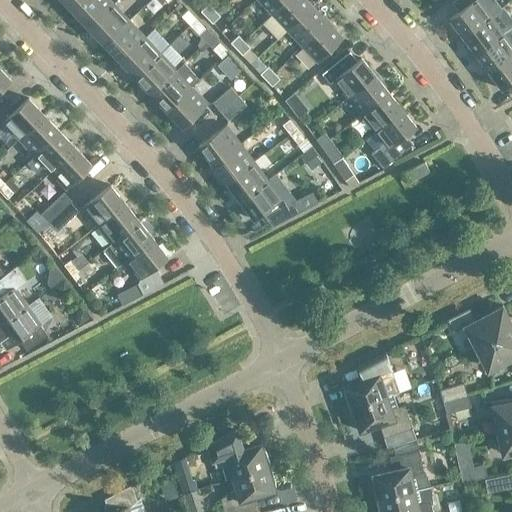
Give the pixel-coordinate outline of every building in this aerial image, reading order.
[(60,0),(72,12),(84,0),(60,0)] [(84,0),(72,12),(88,28),(113,4),(109,0),(84,0)] [(255,0),(249,0),(245,4),(258,19),(266,12),(255,0)] [(257,0),(272,15),(287,0),(257,0)] [(287,0),(272,15),(287,31),(312,6),(306,0),(287,0)] [(319,0),(329,13),(346,0),(319,0)] [(490,0),(454,0),(452,2),(459,11),(449,19),(462,37),(460,38),(461,38),(500,9),(500,8),(498,10),(490,0)] [(129,20),(113,4),(88,28),(103,45),(129,20)] [(200,12),(206,18),(214,10),(208,4),(200,12)] [(327,22),(312,6),(287,31),(302,46),(328,21),(328,20),(327,22)] [(511,26),(511,24),(500,9),(461,38),(461,39),(463,38),(475,54),(511,26)] [(214,10),(206,18),(212,24),(220,17),(214,10)] [(181,17),(190,26),(196,20),(188,11),(181,17)] [(145,37),(129,20),(103,45),(119,61),(145,37)] [(196,20),(190,26),(199,35),(205,29),(196,20)] [(328,21),(302,46),(317,63),(343,38),(328,23),(329,21),(328,21)] [(486,72),(487,73),(511,53),(511,26),(475,54),(488,71),(486,72)] [(228,53),(212,36),(206,42),(221,59),(228,53)] [(238,36),(230,43),(236,49),(244,42),(238,36)] [(145,37),(119,61),(135,78),(160,54),(145,37)] [(250,48),(244,42),(236,49),(242,56),(250,48)] [(334,81),(347,98),(376,75),(376,74),(375,75),(361,58),(357,61),(349,52),(322,74),(330,84),(334,81)] [(394,77),(404,61),(391,53),(381,69),(394,77)] [(511,95),(511,53),(487,73),(488,72),(502,90),(506,87),(511,95)] [(176,70),(160,54),(135,78),(150,94),(176,70)] [(166,111),(192,87),(199,80),(183,63),(176,70),(150,94),(166,111)] [(260,74),(266,81),(274,73),(268,67),(260,74)] [(0,91),(11,81),(0,69),(0,91)] [(266,81),(272,87),(280,79),(274,73),(266,81)] [(376,75),(347,98),(361,115),(388,93),(375,76),(377,75),(376,75)] [(468,86),(458,94),(467,107),(478,98),(468,86)] [(208,104),(192,87),(166,111),(182,128),(208,104)] [(212,103),(220,112),(239,97),(230,87),(212,103)] [(361,115),(374,132),(403,109),(403,108),(401,109),(388,93),(361,115)] [(246,105),(239,97),(220,112),(228,121),(246,105)] [(18,140),(44,115),(28,98),(2,123),(18,140)] [(370,153),(383,169),(413,145),(405,135),(416,127),(402,110),(404,109),(403,109),(374,132),(383,143),(370,153)] [(60,132),(44,115),(18,140),(34,156),(60,132)] [(282,125),(290,135),(297,130),(289,120),(282,125)] [(212,165),(240,144),(226,125),(198,146),(212,165)] [(304,140),(297,130),(290,135),(297,145),(304,140)] [(50,173),(75,148),(60,132),(34,156),(27,163),(34,171),(38,171),(44,166),(50,173)] [(315,139),(321,146),(329,140),(324,133),(315,139)] [(329,140),(321,146),(326,153),(335,147),(329,140)] [(254,162),(240,144),(212,165),(226,183),(254,162)] [(92,166),(75,148),(50,173),(66,190),(92,166)] [(341,160),(334,165),(342,176),(349,170),(341,160)] [(268,180),(254,162),(226,183),(239,201),(268,180)] [(402,173),(407,184),(430,172),(424,162),(402,173)] [(254,220),(262,214),(290,193),(276,174),(268,180),(239,201),(254,220)] [(9,179),(4,184),(0,187),(0,192),(6,199),(18,189),(9,179)] [(82,207),(97,226),(125,204),(110,185),(82,207)] [(296,214),(318,203),(312,192),(291,203),(296,214)] [(48,223),(71,201),(63,193),(40,214),(48,223)] [(80,210),(71,201),(48,223),(56,232),(80,210)] [(139,222),(125,204),(97,226),(111,243),(139,222)] [(139,222),(111,243),(103,250),(118,268),(126,261),(153,239),(139,222)] [(168,258),(153,239),(126,261),(140,279),(138,283),(124,291),(117,294),(123,305),(129,302),(143,294),(163,284),(155,268),(168,258)] [(47,258),(40,249),(32,255),(36,261),(42,262),(47,258)] [(64,265),(71,276),(78,270),(71,260),(64,265)] [(85,279),(89,276),(83,267),(78,270),(71,276),(79,286),(86,280),(85,279)] [(13,287),(4,275),(0,278),(0,325),(27,306),(14,287),(13,287)] [(54,287),(58,292),(65,294),(70,290),(64,281),(54,287)] [(27,306),(0,325),(0,342),(10,344),(11,346),(19,340),(26,351),(47,336),(40,325),(41,325),(27,306)] [(477,353),(483,350),(482,349),(494,343),(498,325),(509,320),(502,306),(475,320),(469,309),(447,320),(453,332),(463,327),(477,353)] [(511,327),(511,324),(509,320),(498,325),(494,343),(482,349),(483,350),(477,353),(487,373),(493,370),(511,359),(511,327)] [(358,367),(363,380),(344,386),(345,390),(343,390),(348,407),(351,406),(352,409),(386,397),(399,392),(385,353),(358,367)] [(440,361),(431,364),(434,373),(443,370),(440,361)] [(439,390),(443,402),(467,395),(463,383),(439,390)] [(470,407),(467,395),(443,402),(446,414),(470,407)] [(390,408),(386,397),(352,409),(353,412),(350,413),(356,429),(359,428),(360,431),(383,423),(388,437),(412,428),(404,406),(403,407),(390,408)] [(498,435),(503,434),(503,433),(511,431),(511,401),(511,399),(490,402),(498,435)] [(511,431),(503,433),(503,434),(498,435),(502,456),(511,454),(511,431)] [(229,467),(232,478),(267,468),(266,465),(269,464),(263,447),(261,448),(260,445),(236,452),(230,434),(208,445),(215,469),(216,468),(229,467)] [(378,499),(413,491),(432,487),(431,486),(429,486),(424,473),(418,450),(394,456),(397,470),(373,475),(374,479),(371,479),(374,496),(378,496),(378,499)] [(486,478),(486,477),(484,465),(459,470),(462,482),(486,478)] [(268,471),(267,468),(232,478),(236,489),(220,499),(223,511),(254,511),(250,498),(274,491),(273,487),(276,487),(271,470),(268,471)] [(191,482),(181,485),(184,494),(197,490),(194,481),(191,482)] [(131,486),(104,500),(108,511),(129,511),(128,509),(136,502),(131,486)] [(432,511),(430,502),(429,502),(416,502),(413,491),(378,499),(379,502),(376,503),(378,511),(432,511)]
